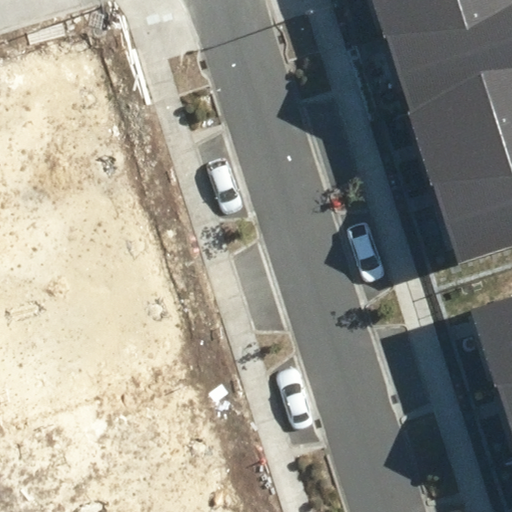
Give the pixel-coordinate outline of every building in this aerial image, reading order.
[(506,0),(373,0),(386,38),(506,0)] [(511,75),(511,0),(506,0),(386,38),(408,108),(511,75)] [(511,159),(511,75),(408,108),(432,184),(511,159)] [(511,250),(511,159),(432,184),(459,268),(511,250)] [(511,379),(511,296),(474,309),(498,384),(511,379)] [(511,379),(498,384),(511,429),(511,379)]
